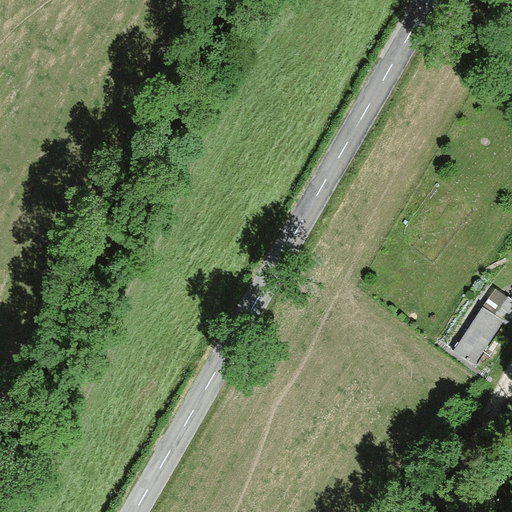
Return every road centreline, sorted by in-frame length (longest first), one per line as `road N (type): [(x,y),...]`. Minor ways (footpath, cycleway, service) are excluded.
road 1 (tertiary): [(430,0),(134,511)]
road 2 (track): [(234,0),(0,473)]
road 3 (track): [(511,367),(420,511)]
